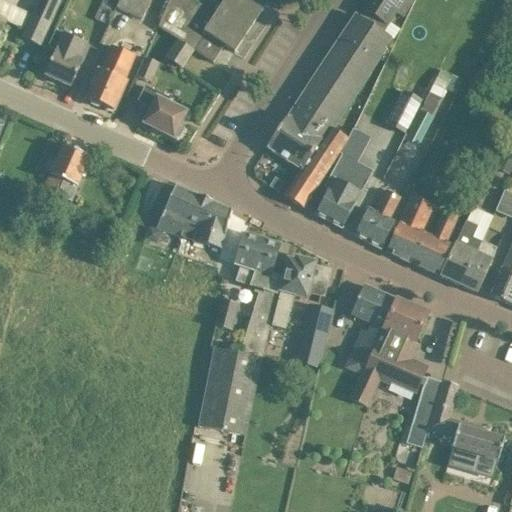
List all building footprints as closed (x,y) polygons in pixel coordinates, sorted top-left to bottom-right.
[(61,0),(39,0),(21,39),(39,47),(61,0)] [(150,0),(119,0),(116,9),(141,20),(150,0)] [(194,51),(196,53),(213,64),(224,47),(232,51),(232,52),(234,53),(235,52),(242,39),(243,40),(244,39),(243,38),(251,26),(252,27),(253,25),(252,25),(260,13),(261,13),(261,12),(242,0),(225,0),(211,22),(198,13),(202,7),(191,0),(170,0),(158,28),(194,50),(194,51)] [(363,11),(358,19),(382,35),(396,14),(402,19),(413,3),(409,0),(367,0),(361,10),(363,11)] [(106,25),(115,7),(102,1),(94,19),(106,25)] [(302,208),(303,209),(343,148),(371,93),(360,88),(386,50),(385,49),(391,40),(382,35),(358,19),(356,18),(357,17),(355,16),(354,18),(355,18),(349,26),(348,27),(348,28),(343,36),(342,36),(341,37),(342,37),(336,46),(335,47),(329,56),(328,57),(329,57),(323,66),(323,65),(322,67),(316,76),(315,77),(310,86),(309,86),(308,87),(309,87),(303,96),(303,95),(302,97),(297,106),(296,105),(288,118),(288,117),(267,149),(301,172),(284,197),(287,198),(302,208)] [(58,82),(71,88),(83,61),(84,60),(89,46),(56,31),(48,48),(56,51),(45,76),(48,78),(58,83),(58,82)] [(179,43),(168,60),(181,68),(192,52),(179,43)] [(101,72),(98,70),(86,100),(90,102),(91,105),(98,108),(101,107),(114,112),(127,83),(124,82),(135,57),(111,47),(101,72)] [(159,65),(144,58),(135,76),(150,83),(159,65)] [(478,105),(486,88),(469,80),(461,97),(478,105)] [(170,100),(145,87),(137,103),(152,110),(144,125),(174,140),(173,140),(180,137),(183,130),(181,124),(186,114),(168,105),(170,100)] [(386,126),(405,135),(421,103),(402,93),(386,126)] [(405,141),(419,148),(434,117),(420,110),(405,141)] [(495,168),(509,176),(511,169),(511,149),(506,146),(495,168)] [(45,192),(70,203),(89,158),(64,147),(45,192)] [(330,189),(315,216),(342,230),(361,194),(360,194),(371,173),(341,156),(325,187),(330,189)] [(203,199),(176,186),(157,229),(181,237),(184,229),(185,226),(183,225),(186,217),(195,221),(203,199)] [(369,210),(355,236),(355,237),(381,251),(395,224),(389,220),(400,199),(386,192),(374,213),(369,210)] [(511,211),(511,195),(504,192),(495,212),(509,218),(511,211)] [(386,253),(413,265),(426,235),(421,233),(433,207),(411,198),(400,223),(386,253)] [(194,243),(221,251),(232,211),(203,199),(195,221),(186,217),(183,225),(185,226),(184,229),(181,237),(194,242),(194,243)] [(413,265),(440,278),(454,247),(446,243),(457,219),(443,212),(432,237),(426,235),(413,265)] [(466,222),(454,247),(440,278),(461,287),(481,243),(472,238),(477,227),(466,222)] [(215,348),(201,427),(247,437),(262,359),(282,279),(270,276),(280,246),(245,235),(235,266),(241,267),(237,282),(255,287),(254,293),(258,294),(241,353),(215,348)] [(481,243),(461,287),(477,295),(492,261),(491,261),(496,249),(481,243)] [(511,245),(502,269),(490,297),(511,306),(511,245)] [(288,262),(275,316),(281,317),(282,311),(290,313),(294,296),(307,299),(308,293),(324,297),(330,272),(314,268),(315,264),(297,260),(296,264),(288,262)] [(366,369),(375,348),(396,301),(364,287),(352,315),(373,325),(369,334),(367,333),(353,363),(366,369)] [(222,301),(215,328),(231,332),(238,305),(222,301)] [(407,363),(407,362),(415,344),(416,344),(429,315),(396,301),(375,348),(407,363)] [(319,312),(314,333),(325,336),(330,315),(319,312)] [(381,378),(416,395),(427,371),(407,362),(407,363),(375,348),(366,369),(352,400),(368,408),(381,378)] [(412,426),(407,445),(422,450),(428,431),(429,431),(443,384),(427,378),(427,380),(424,387),(423,389),(412,426)] [(443,382),(443,384),(429,431),(455,439),(452,449),(499,462),(505,441),(471,431),(472,427),(449,420),(459,387),(443,382)] [(408,485),(411,472),(397,468),(393,481),(408,485)]
